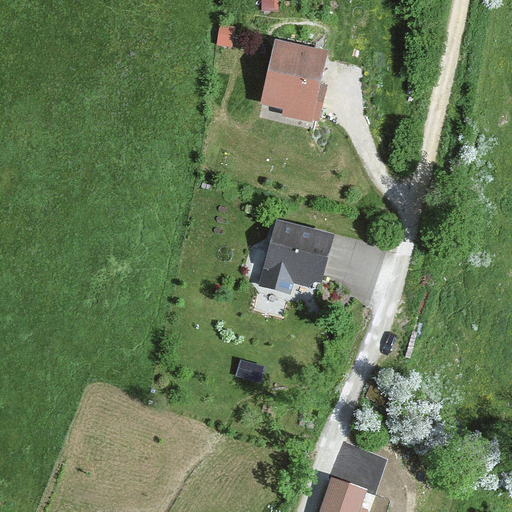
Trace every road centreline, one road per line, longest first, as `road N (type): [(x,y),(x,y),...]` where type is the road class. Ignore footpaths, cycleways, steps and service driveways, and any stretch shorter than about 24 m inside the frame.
road 1 (residential): [(413,207),(385,310),(306,511)]
road 2 (track): [(460,0),(413,207)]
